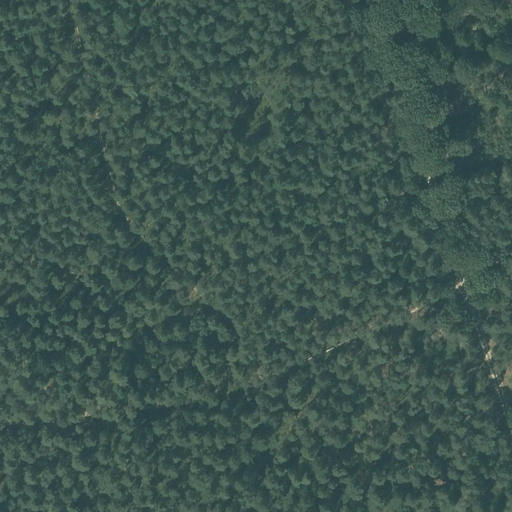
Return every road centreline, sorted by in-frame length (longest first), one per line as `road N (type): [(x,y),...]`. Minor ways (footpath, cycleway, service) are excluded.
road 1 (track): [(0,424),(183,404),(465,287)]
road 2 (track): [(370,0),(511,427)]
